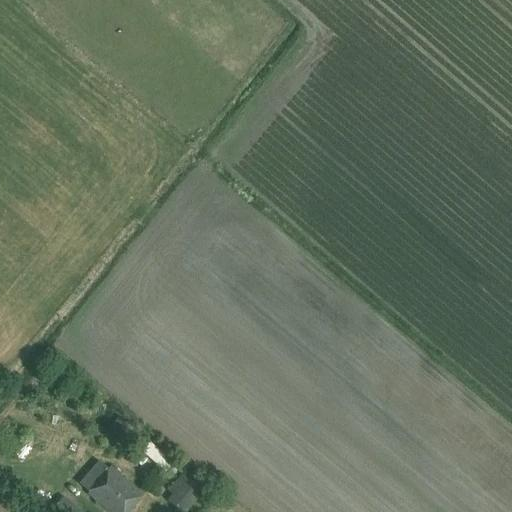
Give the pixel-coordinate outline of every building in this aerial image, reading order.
[(109,406),(87,388),(74,403),(91,418),(96,412),(101,416),(109,406)] [(136,429),(120,417),(110,429),(100,422),(90,436),(99,443),(105,435),(121,448),(136,429)] [(153,443),(145,454),(170,473),(178,463),(153,443)] [(29,444),(19,457),(27,463),(37,450),(29,444)] [(128,511),(142,496),(110,469),(88,495),(108,511),(128,511)] [(186,475),(173,492),(194,508),(207,491),(186,475)] [(58,508),(61,511),(85,511),(70,496),(58,508)]
